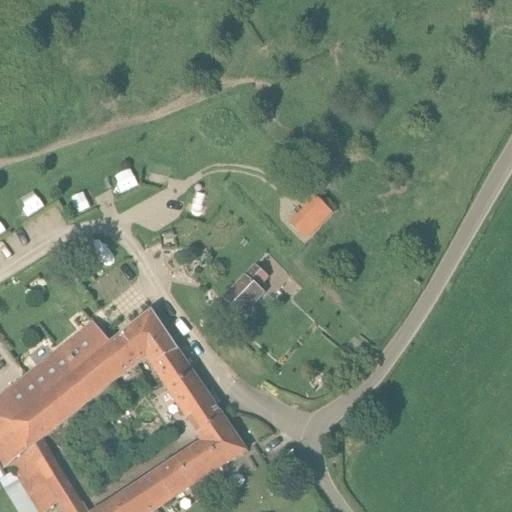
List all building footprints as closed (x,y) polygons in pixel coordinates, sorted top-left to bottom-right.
[(115,179),(124,196),(141,188),(133,170),(115,179)] [(20,201),(30,218),(46,209),(36,192),(20,201)] [(80,218),(99,209),(92,192),(72,201),(80,218)] [(289,230),(307,248),(335,218),(316,201),(289,230)] [(254,266),(224,301),(242,316),(263,293),(257,288),(267,277),(254,266)] [(0,397),(0,468),(1,471),(9,466),(28,497),(14,505),(17,511),(46,511),(58,505),(62,511),(88,511),(45,441),(136,369),(134,366),(148,356),(145,351),(167,337),(152,313),(135,325),(109,342),(93,324),(0,397)] [(190,371),(167,337),(145,351),(148,356),(134,366),(136,369),(146,361),(161,382),(173,373),(178,381),(190,371)] [(197,437),(222,419),(190,371),(178,381),(173,373),(161,382),(161,384),(160,384),(185,421),(186,421),(197,437)] [(172,461),(190,488),(242,454),(243,456),(250,452),(246,446),(242,448),(222,419),(197,437),(196,437),(199,443),(172,461)] [(153,511),(190,488),(172,461),(93,511),(153,511)]
